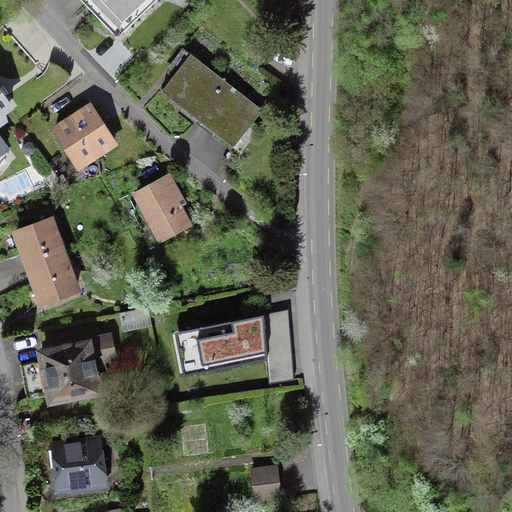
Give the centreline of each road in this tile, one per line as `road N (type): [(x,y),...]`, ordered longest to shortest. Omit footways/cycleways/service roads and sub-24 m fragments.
road 1 (residential): [(322,242),(269,213),(129,97),(38,0)]
road 2 (tertiary): [(346,511),(322,242)]
road 3 (tertiary): [(322,242),(324,0)]
